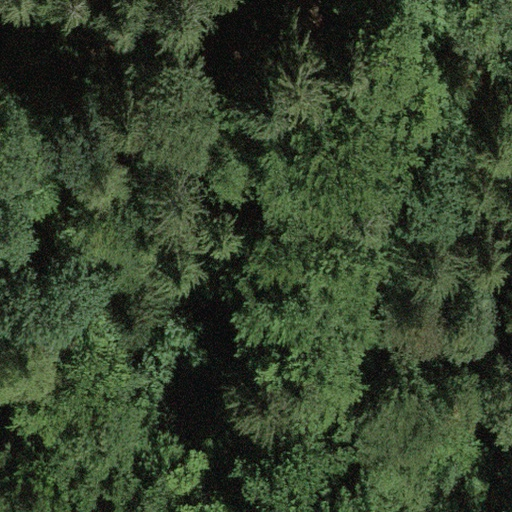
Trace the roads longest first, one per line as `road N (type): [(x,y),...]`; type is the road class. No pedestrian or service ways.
road 1 (track): [(511,363),(138,385),(50,382),(0,368)]
road 2 (track): [(277,0),(0,19)]
